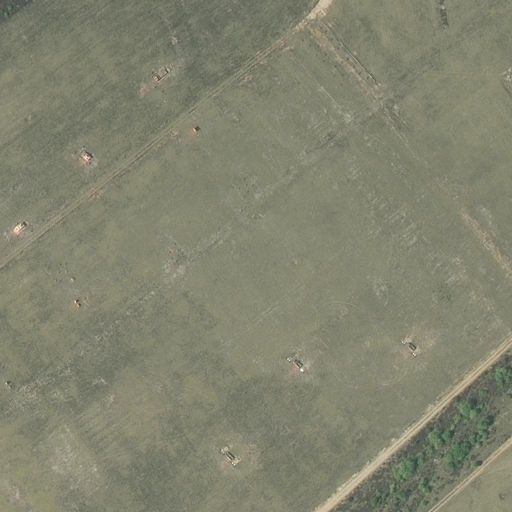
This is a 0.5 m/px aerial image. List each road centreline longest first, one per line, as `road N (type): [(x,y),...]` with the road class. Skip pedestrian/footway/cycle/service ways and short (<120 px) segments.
road 1 (track): [(324,0),(0,265)]
road 2 (track): [(511,343),(320,511)]
